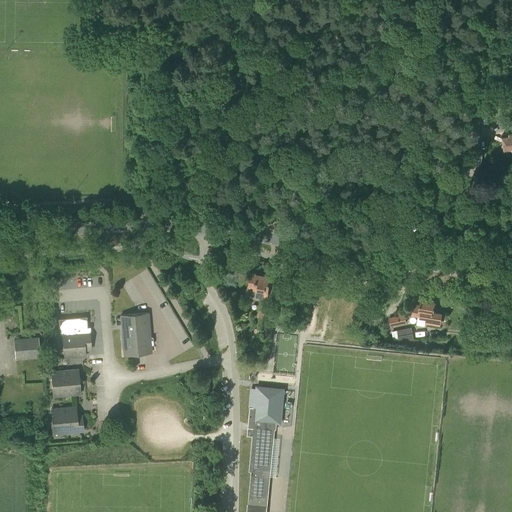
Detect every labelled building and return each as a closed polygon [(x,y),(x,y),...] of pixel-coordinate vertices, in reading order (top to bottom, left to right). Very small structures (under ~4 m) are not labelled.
[(511,132),(502,135),(503,144),(502,145),(502,149),(504,150),(505,151),(511,149),(511,132)] [(258,274),(251,273),(248,286),(253,287),(253,288),(257,289),(256,296),(266,298),(270,276),(263,275),(263,274),(261,272),(259,273),(258,274)] [(433,312),(435,302),(421,300),(420,304),(417,304),(417,307),(413,306),(411,315),(427,318),(426,322),(439,324),(441,313),(433,312)] [(266,330),(269,312),(260,311),(257,328),(266,330)] [(150,337),(148,313),(138,313),(120,315),(121,329),(124,355),(135,354),(151,352),(150,345),(153,344),(152,337),(150,337)] [(391,326),(406,323),(405,314),(389,317),(391,326)] [(72,317),(58,319),(59,334),(62,334),(64,358),(85,356),(84,347),(92,346),(91,331),(89,331),(88,318),(88,316),(75,317),(72,317)] [(414,339),(411,327),(391,331),(393,339),(399,338),(400,342),(414,339)] [(40,356),(38,336),(20,338),(20,339),(14,339),(15,352),(27,351),(27,357),(40,356)] [(53,396),(80,394),(78,369),(51,371),(53,396)] [(252,388),(248,427),(247,435),(252,435),(252,434),(252,433),(253,431),(275,433),(276,421),(279,421),(281,391),(252,388)] [(77,418),(76,406),(51,409),(53,434),(84,431),(82,417),(77,418)] [(275,433),(253,431),(252,433),(252,434),(252,435),(249,471),(251,471),(248,504),(247,503),(246,511),(266,511),(268,497),(270,477),(274,435),(275,433)]
